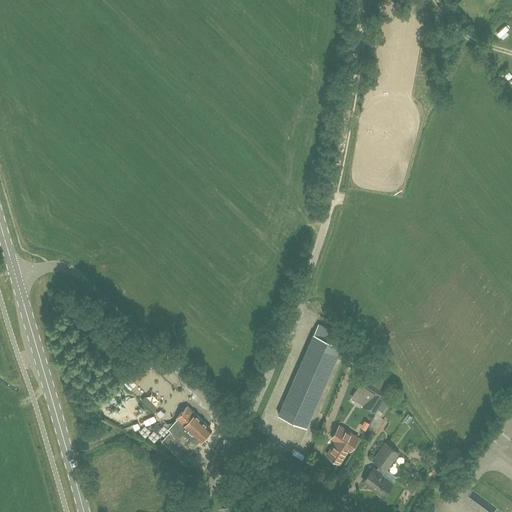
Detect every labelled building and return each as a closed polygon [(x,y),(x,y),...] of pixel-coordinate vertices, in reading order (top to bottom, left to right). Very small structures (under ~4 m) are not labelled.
[(376,274),(372,283),(380,287),(384,278),(376,274)] [(313,411),(346,336),(318,324),(285,399),(278,415),(306,427),(313,411)] [(137,385),(152,371),(142,361),(128,376),(137,385)] [(388,390),(381,385),(385,379),(368,368),(364,375),(358,385),(359,385),(351,397),(364,405),(374,412),(388,390)] [(176,432),(174,435),(170,431),(161,441),(167,446),(182,460),(200,441),(210,430),(210,427),(187,406),(176,418),(183,425),(189,430),(186,433),(184,432),(181,435),(179,433),(177,434),(176,432)] [(386,433),(392,421),(385,417),(379,429),(386,433)] [(331,438),(336,441),(327,455),(340,463),(348,450),(349,451),(358,438),(339,426),(331,438)] [(398,441),(409,435),(405,428),(394,435),(398,441)] [(386,470),(399,452),(386,443),(372,460),(379,465),(376,470),(373,468),(363,481),(376,491),(375,491),(383,497),(393,483),(382,474),(385,470),(386,470)]
